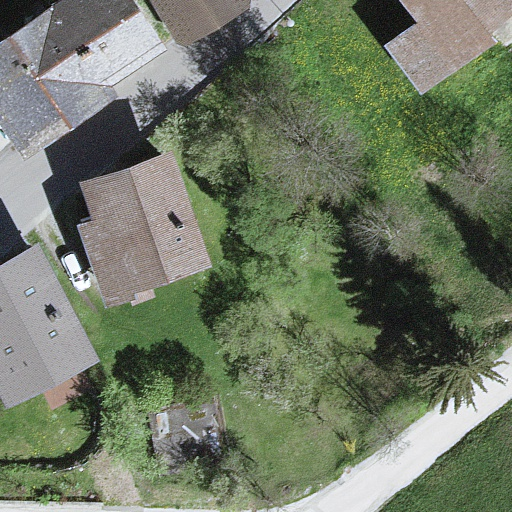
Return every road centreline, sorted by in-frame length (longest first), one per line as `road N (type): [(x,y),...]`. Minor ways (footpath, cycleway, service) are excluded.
road 1 (tertiary): [(267,0),(0,217)]
road 2 (unclassified): [(355,511),(511,382)]
